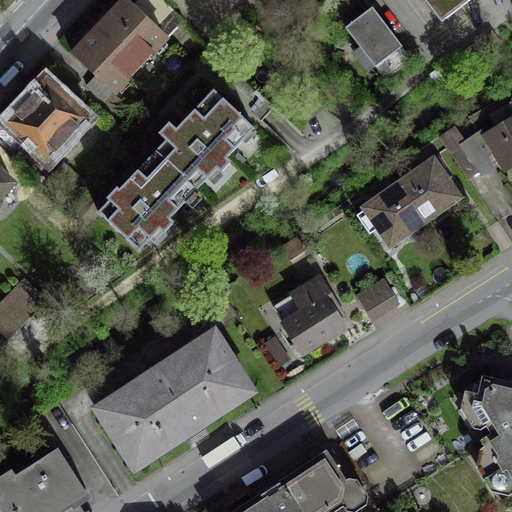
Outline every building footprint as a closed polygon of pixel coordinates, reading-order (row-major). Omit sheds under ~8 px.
[(183,19),(161,0),(148,0),(142,8),(135,2),(80,61),(126,105),(181,49),(167,33),(183,19)] [(424,0),(441,23),(471,0),(424,0)] [(402,46),(372,6),(345,27),(375,67),(402,46)] [(175,91),(134,132),(161,153),(124,192),(102,215),(152,263),(195,221),(320,148),(212,53),(175,91)] [(105,129),(56,83),(34,105),(12,128),(47,160),(60,173),(105,129)] [(335,107),(316,84),(294,102),(313,125),(335,107)] [(511,109),(449,147),(473,189),(505,169),(511,177),(511,176),(511,109)] [(466,198),(435,155),(398,181),(429,224),(466,198)] [(0,198),(14,184),(0,170),(0,207),(2,206),(0,204),(0,198)] [(429,224),(398,181),(361,207),(392,250),(429,224)] [(359,333),(324,280),(279,311),(312,362),(359,333)] [(24,281),(0,306),(0,329),(7,336),(43,298),(24,281)] [(406,312),(388,284),(362,300),(380,328),(406,312)] [(248,386),(217,337),(101,415),(132,463),(248,386)] [(511,387),(483,383),(479,399),(472,401),(472,413),(483,416),(491,436),(484,443),(490,453),(494,472),(495,485),(509,488),(511,491),(511,387)] [(59,511),(88,493),(65,455),(27,482),(24,477),(0,491),(0,511),(59,511)] [(358,490),(337,459),(253,511),(373,511),(375,503),(366,486),(358,490)]
